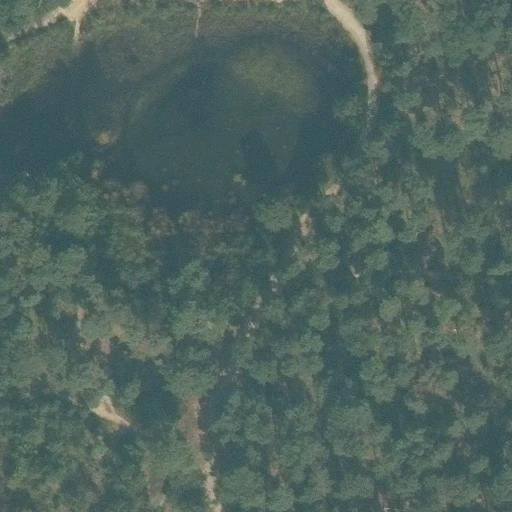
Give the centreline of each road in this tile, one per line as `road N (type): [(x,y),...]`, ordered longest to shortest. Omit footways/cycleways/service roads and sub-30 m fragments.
road 1 (track): [(307,0),(356,24),(375,88),(361,152),(287,258)]
road 2 (track): [(287,258),(305,273),(511,284)]
road 3 (track): [(287,258),(201,421),(197,453)]
